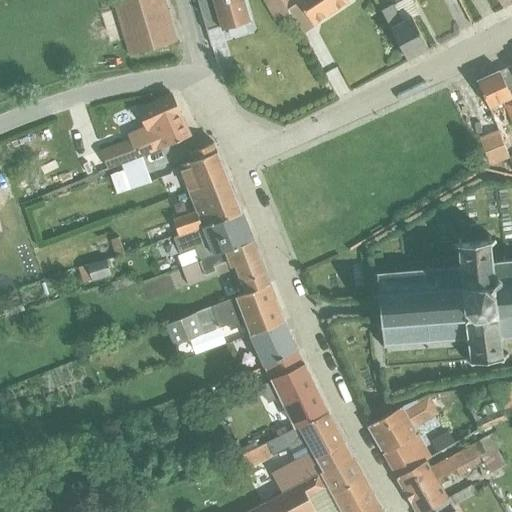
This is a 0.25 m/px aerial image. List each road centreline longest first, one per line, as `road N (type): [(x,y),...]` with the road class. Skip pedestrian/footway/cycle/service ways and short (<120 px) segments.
road 1 (residential): [(241,155),(301,310),(400,511)]
road 2 (residential): [(511,32),(241,155)]
road 3 (residential): [(241,155),(200,79),(107,88),(0,124)]
